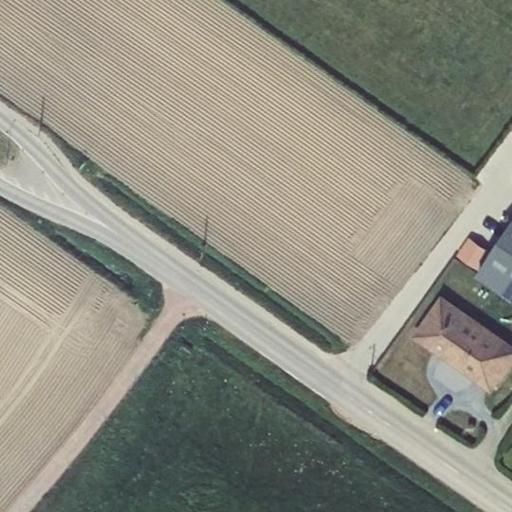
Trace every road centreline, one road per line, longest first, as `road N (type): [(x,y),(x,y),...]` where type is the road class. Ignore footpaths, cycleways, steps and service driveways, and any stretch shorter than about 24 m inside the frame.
road 1 (residential): [(511,511),(131,243)]
road 2 (track): [(16,511),(193,286)]
road 3 (track): [(341,391),(511,162)]
road 4 (residential): [(131,243),(0,116)]
road 5 (residential): [(0,186),(131,243)]
